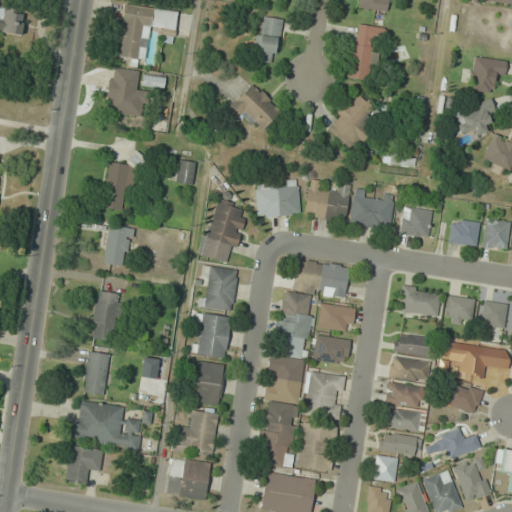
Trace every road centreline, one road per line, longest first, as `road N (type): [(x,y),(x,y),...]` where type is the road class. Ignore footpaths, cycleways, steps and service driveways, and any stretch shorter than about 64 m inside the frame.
road 1 (tertiary): [(79,0),(1,511)]
road 2 (residential): [(223,511),(261,258),(270,245)]
road 3 (residential): [(379,255),(340,511)]
road 4 (residential): [(270,245),(282,239),(511,275)]
road 5 (residential): [(5,491),(131,511)]
